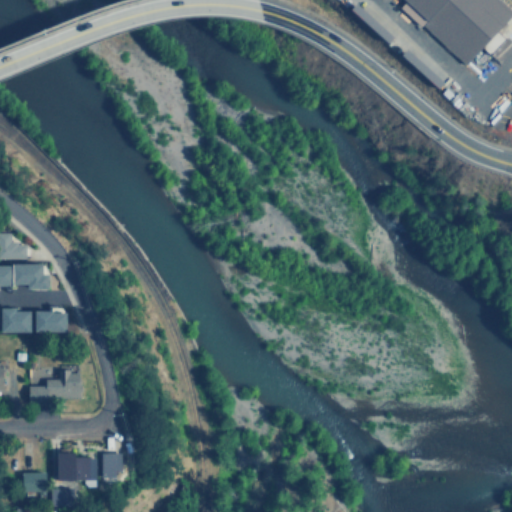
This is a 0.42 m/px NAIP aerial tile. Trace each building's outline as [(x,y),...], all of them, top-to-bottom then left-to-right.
[(511,14),(467,62),(402,0),(497,0),(511,14)] [(0,257),(23,257),(22,242),(8,242),(8,231),(0,231),(0,257)] [(0,284),(22,284),(22,287),(43,287),(43,273),(37,273),(37,263),(0,263),(0,284)] [(0,331),(28,331),(61,331),(61,310),(10,310),(10,307),(0,307),(0,331)] [(23,385),(23,403),(44,403),(44,397),(76,398),(76,370),(55,370),(55,378),(41,378),(41,385),(23,385)] [(118,469),(117,452),(97,452),(98,476),(112,476),(111,469),(118,469)] [(52,454),(53,479),(94,478),(93,453),(52,454)] [(42,471),(20,472),(20,490),(43,490),(42,471)] [(66,487),(49,486),(49,505),(66,505),(66,487)]
